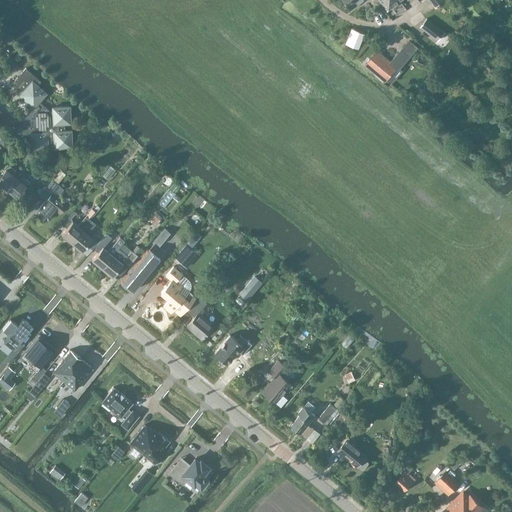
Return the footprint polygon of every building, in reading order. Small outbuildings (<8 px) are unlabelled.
[(344,0),(351,9),(362,0),(344,0)] [(379,0),(387,10),(395,4),(395,5),(402,0),(379,0)] [(445,31),(437,25),(432,32),(430,34),(431,36),(438,41),(445,31)] [(359,48),(362,39),(357,37),(359,32),(352,29),(350,34),(346,44),(353,46),(359,48)] [(391,61),(390,62),(397,68),(398,67),(408,55),(401,49),(391,61)] [(385,82),(397,68),(390,62),(377,50),(365,64),(385,82)] [(17,121),(12,122),(8,127),(18,137),(30,136),(31,149),(47,148),(47,143),(54,142),(55,148),(71,147),(70,131),(64,131),(64,123),(70,123),(69,107),(52,108),(52,111),(49,111),(38,101),(46,93),(37,85),(40,81),(25,68),(22,72),(12,82),(22,91),(19,95),(32,107),(20,120),(21,125),(17,125),(17,121)] [(0,183),(6,189),(15,177),(11,174),(15,170),(7,164),(4,168),(5,169),(0,175),(0,183)] [(48,220),(56,211),(60,214),(66,206),(56,197),(58,194),(62,190),(55,183),(64,172),(61,169),(55,176),(56,176),(51,182),(50,182),(41,193),(47,198),(45,202),(38,210),(40,211),(37,215),(45,220),(46,218),(48,220)] [(26,186),(30,182),(22,176),(19,180),(15,177),(6,189),(15,197),(25,185),(26,186)] [(35,189),(26,199),(32,204),(40,194),(35,189)] [(158,204),(163,209),(176,195),(171,190),(158,204)] [(76,213),(72,210),(67,217),(70,220),(76,213)] [(156,213),(154,215),(151,218),(155,222),(153,224),(155,226),(156,225),(157,226),(161,221),(160,220),(162,218),(156,213)] [(197,221),(194,215),(188,219),(191,225),(197,221)] [(71,242),(90,220),(86,217),(82,222),(82,221),(78,226),(72,221),(61,234),(71,242)] [(90,220),(71,242),(81,251),(85,246),(90,251),(93,248),(97,242),(87,234),(95,224),(90,220)] [(170,232),(165,228),(154,241),(159,245),(170,232)] [(98,252),(92,260),(101,268),(123,241),(119,238),(108,251),(103,247),(109,239),(104,234),(93,248),(98,252)] [(136,255),(122,243),(112,255),(101,268),(111,276),(123,261),(128,265),(136,255)] [(185,245),(174,257),(180,262),(186,256),(192,261),(197,255),(185,245)] [(131,289),(134,291),(160,258),(153,253),(154,252),(149,248),(121,284),(130,291),(131,289)] [(173,267),(166,275),(171,280),(160,293),(168,300),(163,306),(170,312),(184,297),(183,297),(188,292),(189,289),(190,287),(190,285),(189,283),(189,282),(187,280),(181,275),(182,274),(173,267)] [(254,277),(240,293),(246,299),(261,282),(254,277)] [(205,303),(199,298),(195,302),(196,303),(188,312),(194,317),(186,326),(201,339),(212,326),(197,313),(205,303)] [(23,317),(22,317),(17,324),(10,319),(2,329),(9,334),(3,341),(4,341),(14,348),(32,326),(24,319),(24,320),(22,319),(23,317)] [(55,348),(39,335),(25,352),(33,358),(28,364),(30,363),(38,369),(55,348)] [(230,335),(214,353),(226,363),(237,350),(242,354),(251,344),(246,339),(241,345),(230,335)] [(82,359),(71,350),(53,372),(64,381),(82,359)] [(93,367),(82,359),(64,381),(75,390),(93,367)] [(291,385),(280,376),(287,367),(277,359),(270,369),(271,369),(268,372),(274,377),(262,393),(278,405),(283,401),(286,403),(289,400),(283,395),(291,385)] [(345,383),(354,378),(350,370),(340,375),(345,383)] [(29,391),(35,396),(49,378),(44,373),(29,391)] [(113,388),(102,402),(124,420),(121,424),(127,429),(138,415),(132,410),(131,411),(127,408),(131,403),(132,403),(131,402),(125,397),(126,396),(125,396),(121,393),(121,392),(120,393),(114,388),(113,387),(113,388)] [(63,398),(53,411),(60,416),(70,404),(63,398)] [(345,402),(339,398),(333,405),(330,403),(318,418),(327,425),(345,402)] [(308,425),(315,416),(303,406),(298,413),(300,414),(291,425),(307,438),(313,429),(308,425)] [(150,417),(135,435),(148,446),(165,425),(164,424),(163,425),(157,421),(156,421),(150,417)] [(167,444),(175,433),(165,425),(148,446),(160,456),(169,445),(167,444)] [(364,469),(368,463),(368,462),(364,458),(366,456),(347,440),(339,450),(343,454),(343,455),(357,467),(358,466),(362,469),(364,469)] [(118,446),(111,454),(117,459),(124,451),(118,446)] [(178,461),(169,473),(182,484),(187,479),(194,484),(195,483),(200,487),(211,472),(206,469),(208,467),(200,461),(199,462),(194,459),(187,468),(178,461)] [(138,481),(144,486),(153,475),(147,470),(138,481)] [(405,470),(402,474),(395,482),(404,491),(415,479),(405,470)] [(457,483),(444,470),(436,479),(449,491),(457,483)] [(80,486),(86,480),(80,474),(74,480),(80,486)] [(462,490),(445,509),(448,511),(475,511),(476,511),(472,507),(476,503),(462,490)]
